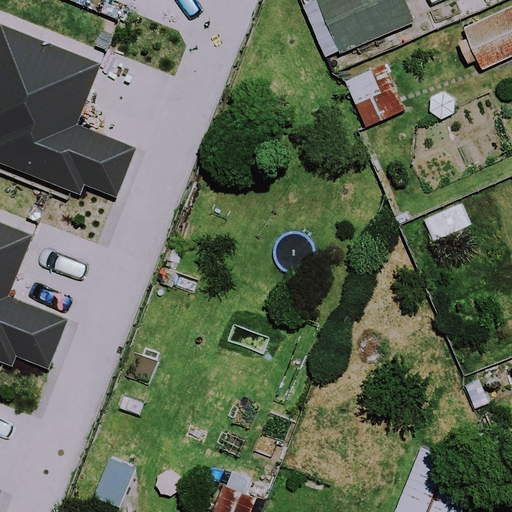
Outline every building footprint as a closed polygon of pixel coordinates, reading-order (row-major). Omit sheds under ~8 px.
[(408,26),(397,0),(317,0),(342,55),(408,26)] [(511,57),(511,5),(455,32),(470,64),(482,71),(511,57)] [(388,68),(348,84),(367,130),(406,114),(388,68)] [(135,330),(65,302),(32,386),(102,413),(135,330)] [(193,452),(168,445),(158,487),(182,493),(193,452)] [(114,454),(95,497),(128,511),(147,468),(114,454)] [(461,511),(473,485),(415,460),(392,511),(461,511)] [(249,511),(260,484),(226,471),(210,511),(249,511)] [(193,511),(180,499),(167,511),(193,511)]
